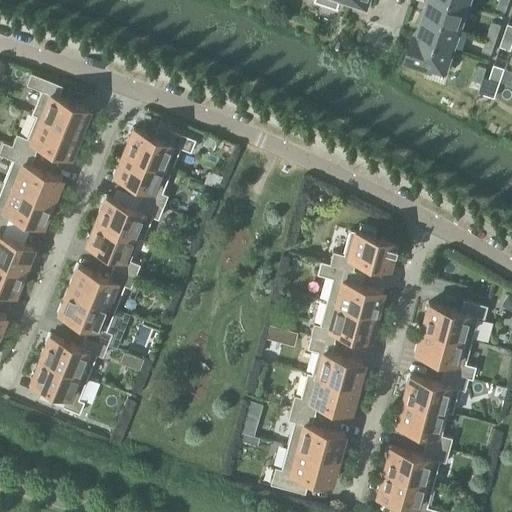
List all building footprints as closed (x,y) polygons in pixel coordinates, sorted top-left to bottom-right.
[(312,0),(312,1),(335,9),(338,0),(347,0),(367,7),(368,0),(312,0)] [(420,13),(461,27),(462,28),(469,6),(451,0),(426,0),(426,1),(426,3),(427,5),(428,7),(426,12),(426,13),(425,15),(421,13),(420,13)] [(509,0),(499,0),(496,8),(505,11),(509,0)] [(413,34),(413,35),(454,49),(455,49),(462,28),(461,27),(420,13),(420,14),(420,16),(419,18),(419,20),(419,22),(419,24),(420,26),(421,28),(419,34),(418,36),(414,35),(413,34)] [(492,21),(487,36),(496,39),(501,24),(492,21)] [(454,49),(413,35),(413,36),(406,58),(410,59),(428,65),(427,68),(446,74),(455,49),(454,49)] [(511,45),(511,37),(504,35),(500,46),(510,50),(511,45)] [(496,39),(487,36),(482,51),(491,54),(496,39)] [(493,64),(489,78),(499,82),(504,68),(493,64)] [(472,79),(481,82),(483,77),(486,68),(477,65),(472,79)] [(40,90),(31,113),(78,132),(88,109),(57,97),(62,85),(30,72),(25,84),(40,90)] [(483,77),(481,82),(478,92),(494,98),(499,82),(489,78),(483,77)] [(16,133),(11,145),(34,154),(38,143),(69,155),(78,132),(31,113),(30,114),(35,115),(26,137),(16,133)] [(195,139),(167,128),(157,124),(153,135),(132,127),(123,150),(170,170),(179,147),(189,151),(195,139)] [(0,154),(12,159),(3,182),(50,201),(60,178),(29,166),(34,154),(11,145),(2,141),(0,146),(0,154)] [(144,186),(139,197),(162,206),(167,194),(161,192),(170,170),(123,150),(113,173),(144,186)] [(0,220),(6,223),(11,212),(41,224),(50,201),(3,182),(0,188),(0,220)] [(104,196),(95,219),(142,238),(151,216),(157,219),(162,206),(139,197),(135,208),(104,196)] [(116,255),(111,266),(134,275),(139,263),(129,259),(138,237),(142,239),(142,238),(95,219),(85,242),(116,255)] [(0,260),(22,270),(32,247),(1,235),(6,223),(0,220),(0,260)] [(332,251),(329,263),(353,269),(356,258),(388,266),(394,241),(373,236),(375,228),(359,224),(357,231),(349,229),(343,254),(332,251)] [(0,287),(13,293),(22,270),(0,260),(0,287)] [(331,278),(325,301),(375,314),(381,290),(349,281),(353,269),(329,263),(319,260),(316,273),(331,278)] [(76,265),(67,288),(115,307),(124,285),(129,287),(134,275),(111,266),(107,277),(76,265)] [(88,323),(83,335),(106,344),(111,332),(105,330),(115,307),(67,288),(58,311),(88,323)] [(427,302),(421,326),(470,340),(477,316),(483,318),(486,305),(462,299),(459,311),(427,302)] [(313,323),(309,335),(333,341),(337,330),(368,338),(375,314),(325,301),(319,324),(313,323)] [(446,359),(443,371),(467,377),(471,379),(475,366),(464,363),(467,353),(470,340),(421,326),(414,351),(423,353),(446,359)] [(41,353),(39,357),(87,376),(96,354),(102,356),(103,353),(106,344),(83,335),(79,346),(48,334),(41,353)] [(306,372),(306,373),(355,386),(362,362),(330,353),(333,341),(309,335),(306,348),(317,351),(316,353),(311,373),(306,372)] [(87,376),(39,357),(30,380),(60,392),(55,404),(78,413),(83,401),(78,398),(87,376)] [(408,374),(402,398),(451,412),(458,388),(464,389),(467,377),(443,371),(440,383),(408,374)] [(293,395),(290,407),(314,413),(317,401),(349,410),(355,386),(306,373),(299,396),(293,395)] [(427,431),(424,443),(448,449),(451,437),(440,434),(446,411),(451,412),(402,398),(395,422),(427,431)] [(247,414),(258,416),(261,401),(250,399),(247,414)] [(293,421),(286,444),(336,458),(343,434),(311,425),(314,413),(290,407),(287,419),(293,421)] [(389,446),(382,470),(432,484),(438,460),(444,461),(448,449),(424,443),(421,455),(389,446)] [(336,458),(286,444),(280,468),(274,466),(271,479),(295,485),(298,473),(330,482),(336,458)] [(432,484),(382,470),(376,494),(408,503),(405,511),(440,511),(441,511),(426,507),(432,484)]
